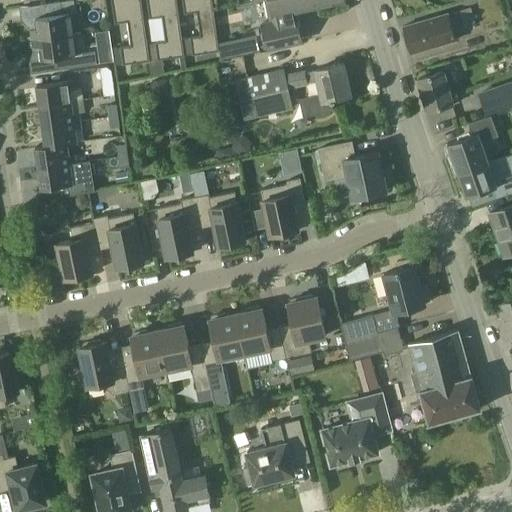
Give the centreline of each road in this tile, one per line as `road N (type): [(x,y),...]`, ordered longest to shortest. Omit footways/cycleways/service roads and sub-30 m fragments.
road 1 (residential): [(0,328),(330,255),(366,231),(430,217)]
road 2 (unclassified): [(430,217),(430,178),(368,0)]
road 3 (unclassified): [(511,426),(448,242),(430,217)]
